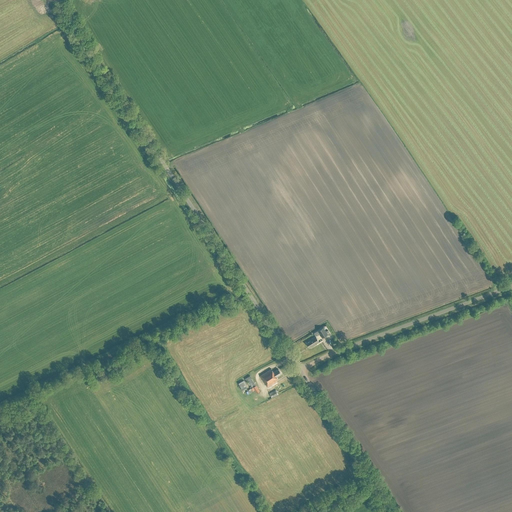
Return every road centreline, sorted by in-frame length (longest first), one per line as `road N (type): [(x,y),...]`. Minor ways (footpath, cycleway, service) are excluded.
road 1 (unclassified): [(300,369),(56,0)]
road 2 (unclassified): [(300,369),(511,285)]
road 3 (unclassified): [(393,511),(300,369)]
